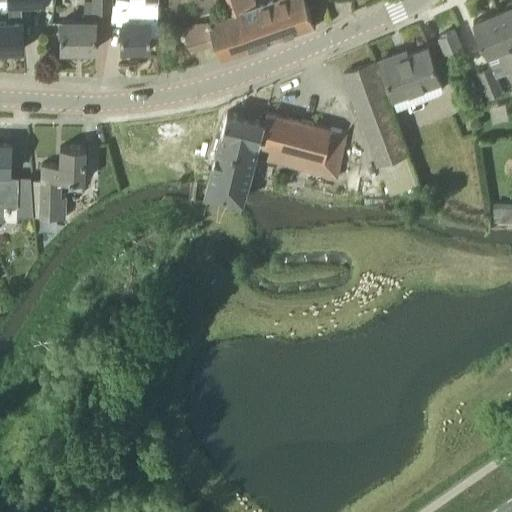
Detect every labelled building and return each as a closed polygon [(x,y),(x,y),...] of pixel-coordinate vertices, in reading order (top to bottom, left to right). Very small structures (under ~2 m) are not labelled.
[(0,20),(0,49),(24,48),(22,7),(46,5),(45,0),(7,0),(9,20),(0,20)] [(62,19),(62,48),(96,48),(96,20),(95,20),(96,10),(111,10),(111,0),(85,0),(85,19),(62,19)] [(157,34),(157,2),(130,1),(130,0),(115,0),(111,22),(122,23),(122,49),(150,49),(150,34),(157,34)] [(275,0),(252,8),(249,0),(231,0),(237,13),(209,23),(208,21),(203,23),(202,20),(182,27),(191,50),(215,42),(221,58),(249,48),(249,49),(316,26),(306,0),(275,0)] [(511,0),(507,3),(508,6),(498,10),(511,41),(511,0)] [(511,77),(511,41),(498,10),(473,20),(486,53),(497,47),(510,78),(511,77)] [(447,53),(462,46),(455,28),(440,34),(447,53)] [(440,78),(428,45),(399,56),(398,52),(380,58),(393,96),(440,78)] [(419,182),(375,60),(344,72),(389,193),(409,185),(417,207),(425,204),(417,182),(419,182)] [(493,66),(491,66),(477,73),(487,96),(503,89),(493,66)] [(264,120),(228,110),(227,110),(205,195),(245,202),(262,140),(271,143),(268,156),(335,176),(346,131),(266,111),(264,120)] [(0,198),(17,200),(18,178),(10,178),(12,143),(0,142),(0,198)] [(86,178),(86,146),(61,145),(62,161),(44,161),(44,182),(41,182),(40,217),(66,217),(67,195),(62,194),(62,177),(86,178)] [(17,176),(18,178),(17,200),(32,201),(30,176),(17,176)]
